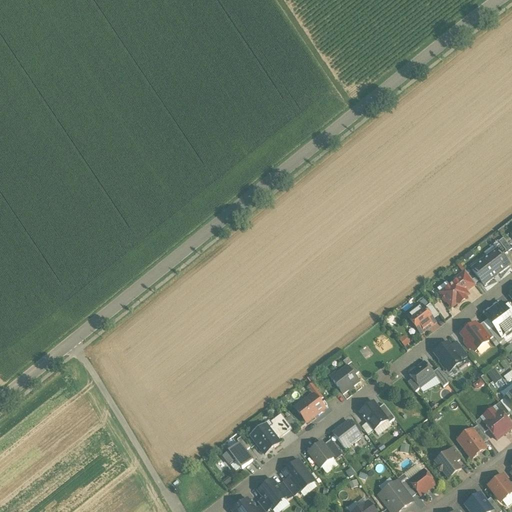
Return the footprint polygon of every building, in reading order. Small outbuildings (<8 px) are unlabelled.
[(503,241),(494,248),(497,253),(498,253),(503,259),(511,252),(503,241)] [(497,253),(472,272),(484,287),(509,268),(503,259),(498,253),(497,253)] [(466,274),(455,282),(457,284),(465,294),(476,286),(466,274)] [(451,289),(441,296),(444,299),(443,302),(445,305),(448,305),(452,310),(458,305),(459,307),(466,302),(464,300),(468,298),(465,294),(457,284),(452,288),(452,287),(450,289),(451,289)] [(501,306),(485,318),(494,330),(502,340),(503,340),(511,332),(511,320),(511,319),(501,306)] [(439,318),(430,307),(424,311),(433,323),(439,318)] [(424,311),(422,309),(408,320),(421,337),(435,325),(433,323),(424,311)] [(490,334),(483,326),(478,330),(489,344),(494,340),(490,334)] [(476,327),(462,337),(466,343),(466,346),(470,351),(473,351),(475,354),(489,344),(478,330),(476,327)] [(502,340),(494,330),(490,334),(494,340),(499,346),(505,342),(503,340),(502,340)] [(469,359),(457,345),(451,350),(462,364),(464,363),(466,361),(469,359)] [(451,350),(449,346),(435,357),(441,364),(441,365),(445,371),(446,371),(449,375),(457,369),(459,372),(461,373),(467,368),(464,363),(462,364),(451,350)] [(425,365),(409,377),(413,382),(420,391),(435,379),(433,376),(425,365)] [(359,384),(348,370),(338,377),(336,375),(331,380),(334,384),(333,384),(343,397),(359,384)] [(494,371),(488,375),(496,385),(502,380),(494,371)] [(449,386),(438,372),(433,376),(441,386),(444,390),(449,386)] [(435,379),(420,391),(423,395),(441,386),(435,379)] [(420,391),(413,382),(408,385),(416,395),(420,391)] [(324,401),(313,386),(308,390),(314,398),(315,398),(319,404),(324,401)] [(314,398),(297,412),(307,425),(325,411),(319,404),(315,398),(314,398)] [(511,413),(511,409),(505,401),(501,405),(509,416),(511,413)] [(374,405),(360,415),(374,433),(387,423),(388,423),(379,411),(374,405)] [(509,416),(501,405),(495,409),(500,415),(500,414),(506,421),(510,417),(509,416)] [(395,421),(384,407),(379,411),(388,423),(387,423),(389,425),(395,421)] [(511,429),(506,421),(500,414),(500,415),(497,417),(492,411),(484,418),(489,424),(485,426),(485,427),(489,432),(497,443),(511,431),(511,429)] [(292,432),(281,417),(271,425),(274,428),(282,439),(292,432)] [(291,426),(296,423),(291,417),(286,420),(291,426)] [(485,426),(481,420),(475,425),(478,428),(484,436),(489,432),(485,427),(485,426)] [(349,424),(334,436),(346,452),(361,440),(349,424)] [(269,431),(266,428),(252,439),(266,457),(280,446),(278,443),(282,439),(274,428),(269,431)] [(484,436),(478,428),(471,433),(472,434),(473,434),(483,446),(489,442),(484,436)] [(483,446),(473,434),(472,434),(466,439),(467,442),(461,447),(472,462),(486,451),(483,446)] [(251,450),(242,439),(237,442),(240,446),(246,454),(251,450)] [(342,457),(331,443),(326,446),(337,461),(342,457)] [(322,445),(309,455),(321,471),(334,461),(322,445)] [(240,446),(224,459),(230,467),(236,463),(242,471),(253,463),(246,454),(240,446)] [(454,450),(448,454),(456,464),(462,460),(454,450)] [(456,464),(448,454),(436,464),(439,468),(438,471),(440,473),(443,474),(449,481),(461,471),(456,464)] [(299,463),(283,475),(288,481),(299,496),(315,484),(299,463)] [(435,487),(424,473),(410,484),(418,495),(420,498),(435,487)] [(502,478),(489,488),(501,504),(511,495),(511,490),(510,487),(502,478)] [(418,495),(410,484),(408,480),(401,485),(406,491),(412,499),(418,495)] [(299,496),(288,481),(283,485),(294,499),(299,496)] [(278,490),(273,483),(259,494),(264,501),(271,511),(272,511),(274,511),(280,507),(279,506),(285,501),(286,500),(278,490)] [(294,499),(283,485),(278,490),(286,500),(285,501),(288,504),(294,499)] [(401,494),(394,486),(383,495),(389,501),(396,511),(401,511),(410,506),(409,506),(401,494)] [(412,499),(406,491),(401,494),(409,506),(414,502),(412,499)] [(480,496),(466,507),(470,511),(492,511),(486,504),(480,496)] [(500,511),(491,500),(486,504),(492,511),(500,511)] [(270,511),(271,511),(264,501),(258,505),(261,509),(263,511),(270,511)] [(396,511),(389,501),(384,505),(389,511),(396,511)] [(255,511),(248,503),(235,511),(255,511)]
